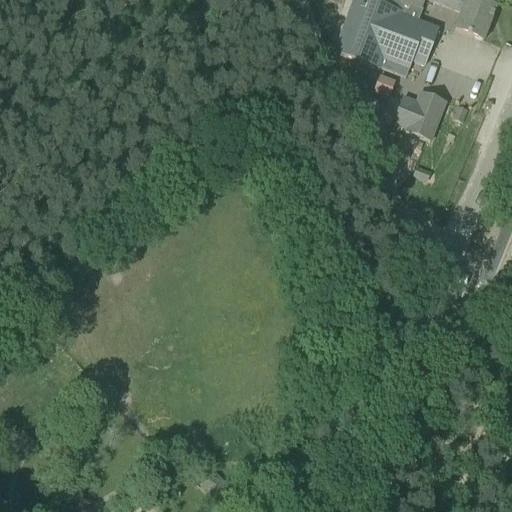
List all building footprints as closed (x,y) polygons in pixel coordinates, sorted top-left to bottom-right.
[(374,0),(374,1),(373,4),(370,2),(363,0),(353,0),(332,54),(378,72),(378,70),(404,80),(410,64),(421,68),(423,69),(438,30),(436,29),(414,20),(418,9),(421,10),(424,0),(425,0),(461,14),(453,32),(482,43),(494,10),(476,3),(469,0),(374,0)] [(379,78),(373,94),(387,100),(393,83),(379,78)] [(401,101),(391,126),(405,131),(404,135),(428,145),(444,105),(419,95),(415,107),(401,101)] [(456,110),(452,122),(460,125),(465,113),(456,110)] [(22,434),(13,443),(23,453),(32,445),(22,434)] [(210,475),(197,487),(217,509),(231,496),(210,475)]
